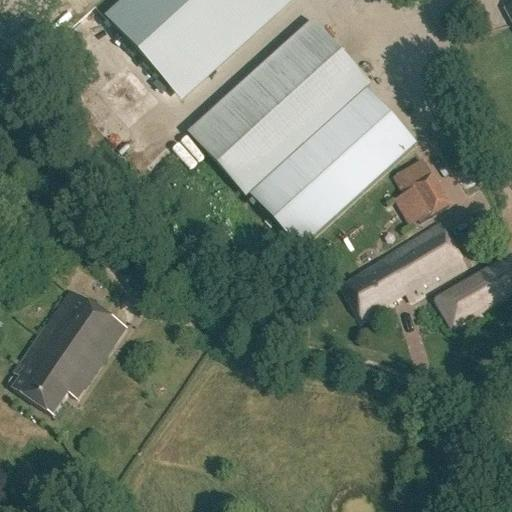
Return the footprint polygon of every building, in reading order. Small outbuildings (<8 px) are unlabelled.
[(160,0),(111,45),(177,119),(309,0),(160,0)] [(191,134),(249,198),(370,89),(312,25),(191,134)] [(163,121),(171,115),(153,93),(145,99),(163,121)] [(194,161),(202,156),(187,131),(178,137),(194,161)] [(409,144),(382,160),(421,223),(450,204),(433,176),(430,178),(409,144)] [(465,273),(440,230),(382,264),(384,268),(343,291),(362,325),(406,299),(410,305),(465,273)] [(436,304),(452,332),(511,296),(511,271),(510,269),(511,268),(511,263),(510,261),(436,304)] [(20,383),(12,395),(52,422),(68,400),(76,406),(126,334),(71,296),(13,379),(20,383)]
